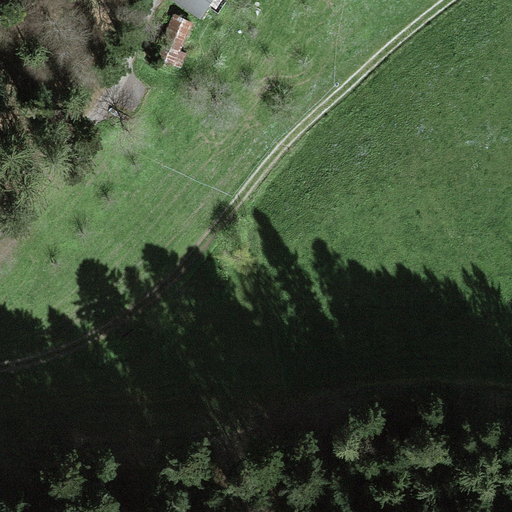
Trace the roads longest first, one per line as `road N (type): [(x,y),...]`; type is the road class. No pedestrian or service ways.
road 1 (track): [(448,0),(278,150),(146,299),(54,355),(0,368)]
road 2 (track): [(0,461),(161,445),(344,402),(511,399)]
road 3 (track): [(0,220),(85,124),(125,61)]
